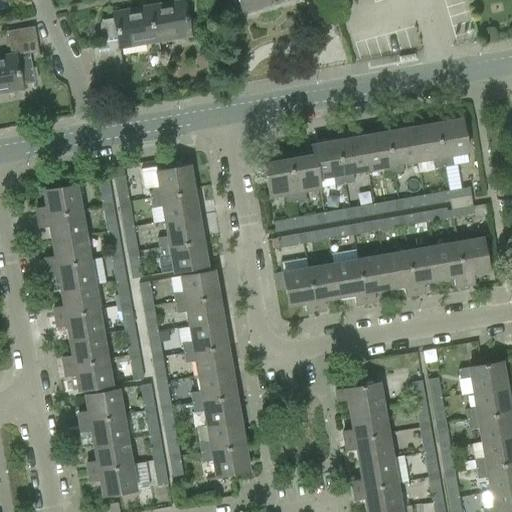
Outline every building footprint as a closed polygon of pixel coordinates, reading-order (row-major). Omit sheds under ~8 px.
[(237,0),(242,14),(282,0),(237,0)] [(183,1),(148,8),(154,41),(189,35),(183,1)] [(127,46),(154,41),(148,8),(127,11),(112,14),(113,19),(102,20),(101,20),(100,27),(100,34),(101,41),(102,41),(102,44),(91,46),(93,58),(120,53),(119,47),(127,46)] [(36,39),(33,27),(7,32),(9,44),(36,39)] [(11,56),(0,58),(0,92),(21,89),(20,85),(33,82),(28,54),(38,52),(36,39),(9,44),(11,56)] [(95,70),(117,67),(122,66),(120,53),(93,58),(95,70)] [(461,119),(435,124),(443,166),(452,165),(451,155),(467,152),(461,119)] [(435,124),(411,128),(416,161),(432,158),(434,168),(443,166),(435,124)] [(411,128),(386,132),(393,175),(403,174),(401,164),(416,161),(411,128)] [(386,132),(361,137),(367,170),(382,167),(384,177),(393,175),(386,132)] [(361,137),(336,141),(343,184),(353,182),(352,173),(367,170),(361,137)] [(336,141),(311,146),(312,156),(314,155),(318,179),(317,179),(319,188),(334,186),(343,184),(336,141)] [(312,156),(288,160),(296,203),(305,201),(304,191),(319,189),(319,188),(317,179),(318,179),(314,155),(312,156)] [(296,203),(288,160),(263,164),(269,197),(284,195),(286,205),(296,203)] [(155,167),(140,170),(143,191),(149,190),(150,199),(193,192),(189,166),(156,172),(155,167)] [(113,180),(117,201),(127,199),(124,178),(113,180)] [(97,183),(101,203),(111,201),(107,181),(97,183)] [(35,210),(37,219),(80,211),(75,186),(42,192),(45,208),(35,210)] [(447,191),(448,199),(470,195),(468,187),(447,191)] [(162,207),(164,222),(197,216),(193,192),(150,199),(152,208),(162,207)] [(442,192),(422,196),(424,206),(444,203),(442,192)] [(451,210),(472,207),(470,195),(449,198),(448,199),(450,210),(451,210)] [(422,196),(402,199),(404,210),(424,206),(422,196)] [(393,201),(373,204),(375,215),(395,211),(393,201)] [(373,204),(352,208),(354,219),(375,215),(373,204)] [(102,209),(106,232),(115,231),(111,207),(102,209)] [(451,210),(450,210),(451,218),(473,214),(472,207),(451,210)] [(119,210),(122,229),(132,228),(128,209),(119,210)] [(440,209),(425,211),(427,221),(442,218),(440,209)] [(343,210),(324,213),(325,224),(345,220),(343,210)] [(48,227),(51,242),(84,236),(80,211),(37,219),(39,229),(48,227)] [(425,211),(404,215),(405,225),(427,221),(425,211)] [(314,215),(298,217),(300,228),(315,225),(314,215)] [(157,239),(159,249),(202,241),(197,216),(164,222),(167,238),(157,239)] [(298,217),(272,222),(274,233),(300,228),(298,217)] [(397,217),(376,220),(377,230),(399,226),(397,217)] [(376,220),(354,224),(355,234),(377,230),(376,220)] [(348,226),(326,230),(328,239),(350,235),(348,226)] [(132,228),(122,229),(125,250),(135,248),(132,228)] [(328,239),(326,230),(304,233),(306,243),(328,239)] [(115,231),(106,232),(110,253),(119,252),(115,231)] [(276,239),(278,249),(298,245),(296,235),(276,239)] [(44,259),(46,269),(89,261),(84,236),(51,242),(54,257),(44,259)] [(482,238),(456,243),(464,285),(473,284),(472,273),(487,271),(482,238)] [(202,241),(159,249),(161,258),(170,256),(173,272),(206,267),(202,241)] [(456,243),(432,247),(437,279),(453,277),(455,287),(464,285),(456,243)] [(432,247),(407,251),(414,294),(424,293),(422,282),(437,279),(432,247)] [(407,251),(382,256),(388,288),(403,286),(405,296),(414,294),(407,251)] [(382,256),(357,260),(365,303),(374,302),(372,291),(388,288),(382,256)] [(136,257),(127,258),(130,278),(139,276),(136,257)] [(121,260),(111,261),(115,282),(124,280),(121,260)] [(357,260),(332,264),(338,298),(353,295),(355,305),(365,303),(357,260)] [(57,276),(60,292),(94,286),(89,261),(46,269),(47,278),(57,276)] [(332,264),(307,269),(315,312),(325,311),(323,300),(338,298),(332,264)] [(315,312),(307,269),(282,273),(285,290),(288,307),(303,304),(305,314),(315,312)] [(173,295),(175,304),(218,297),(213,272),(193,275),(180,277),(183,293),(173,295)] [(282,272),(272,274),(275,292),(285,290),(282,273),(282,272)] [(124,280),(115,282),(118,303),(128,301),(124,280)] [(148,283),(138,284),(141,304),(142,306),(152,304),(148,283)] [(53,309),(54,319),(98,311),(94,286),(60,292),(63,307),(53,309)] [(187,312),(189,327),(222,322),(218,297),(175,304),(177,314),(187,312)] [(129,309),(120,311),(123,332),(133,330),(129,309)] [(66,326),(69,342),(103,335),(98,311),(54,319),(56,328),(66,326)] [(154,312),(143,314),(147,335),(157,333),(154,312)] [(182,345),(184,354),(226,346),(222,322),(189,327),(192,343),(182,345)] [(133,330),(123,332),(127,353),(137,352),(133,330)] [(157,333),(147,335),(150,356),(161,355),(157,333)] [(61,358),(63,368),(107,360),(103,335),(69,342),(72,356),(61,358)] [(195,362),(198,377),(230,371),(226,346),(184,354),(185,364),(195,362)] [(417,357),(370,355),(370,371),(417,372),(417,357)] [(138,358),(128,360),(131,380),(141,378),(138,358)] [(107,360),(63,368),(65,377),(75,376),(78,392),(112,385),(107,360)] [(162,362),(152,364),(155,384),(166,383),(162,362)] [(469,378),(472,393),(505,387),(501,362),(458,369),(459,379),(469,378)] [(191,394),(193,403),(235,396),(230,371),(198,377),(201,393),(191,394)] [(440,399),(437,379),(426,381),(430,401),(440,399)] [(414,404),(424,402),(420,382),(410,384),(414,404)] [(166,383),(155,384),(159,406),(169,404),(166,383)] [(347,400),(349,415),(383,409),(378,384),(335,391),(337,401),(347,400)] [(150,385),(139,387),(143,409),(153,407),(150,385)] [(464,410),(466,420),(510,412),(505,387),(472,393),(475,408),(464,410)] [(77,415),(79,424),(121,416),(117,391),(84,397),(87,413),(77,415)] [(204,411),(207,427),(239,421),(235,396),(193,403),(194,413),(204,411)] [(433,421),(444,419),(440,399),(430,401),(433,421)] [(427,422),(424,402),(414,404),(417,424),(427,422)] [(342,432),(344,441),(387,434),(383,409),(349,415),(352,431),(342,432)] [(171,411),(160,413),(164,434),(174,432),(171,411)] [(511,425),(510,412),(466,420),(468,429),(478,428),(481,443),(511,437),(511,425)] [(154,414),(144,416),(148,437),(158,435),(154,414)] [(90,432),(93,447),(126,441),(121,416),(79,424),(81,433),(90,432)] [(199,444),(201,453),(243,446),(239,421),(207,427),(209,442),(199,444)] [(448,449),(445,428),(434,430),(438,450),(448,449)] [(428,431),(418,433),(422,453),(432,451),(428,431)] [(174,432),(164,434),(167,454),(178,452),(174,432)] [(356,449),(358,465),(391,459),(387,434),(344,441),(346,451),(356,449)] [(158,435),(148,437),(151,459),(162,457),(158,435)] [(483,458),(474,460),(475,469),(511,462),(511,437),(481,443),(483,458)] [(86,464),(88,474),(130,466),(126,441),(93,447),(96,462),(86,464)] [(243,446),(201,453),(203,463),(213,461),(215,477),(248,471),(243,446)] [(452,469),(448,449),(438,450),(441,470),(452,469)] [(435,472),(432,451),(422,453),(425,473),(435,472)] [(351,482),(353,491),(396,484),(391,459),(358,465),(361,480),(351,482)] [(169,464),(173,484),(183,482),(179,462),(169,464)] [(487,477),(490,492),(511,488),(511,462),(475,469),(477,479),(487,477)] [(153,467),(156,487),(167,485),(163,465),(153,467)] [(130,466),(88,474),(89,483),(99,481),(102,497),(135,491),(130,466)] [(457,498),(453,478),(443,479),(447,500),(457,498)] [(441,501),(437,481),(427,483),(430,503),(441,501)] [(364,499),(366,511),(379,511),(400,509),(396,484),(353,491),(354,501),(364,499)] [(483,509),(483,511),(511,511),(511,488),(490,492),(492,508),(483,509)] [(448,511),(459,511),(457,498),(447,500),(448,511)] [(430,503),(431,511),(442,511),(441,501),(430,503)]
